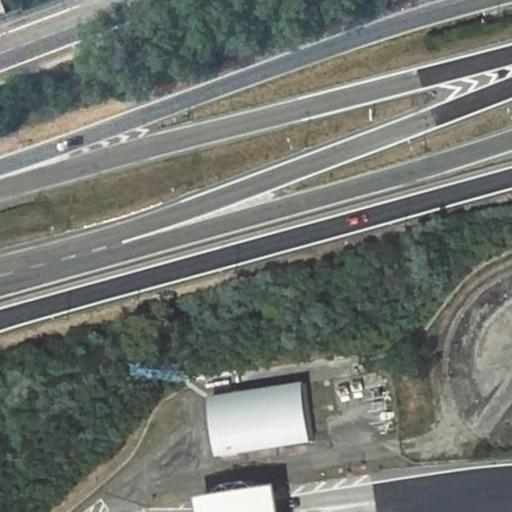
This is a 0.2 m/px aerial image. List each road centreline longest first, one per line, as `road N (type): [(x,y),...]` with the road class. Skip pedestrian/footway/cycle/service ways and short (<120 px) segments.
road 1 (trunk): [(0,320),(511,176)]
road 2 (trunk): [(511,59),(0,189)]
road 3 (trunk): [(490,0),(338,44),(0,169)]
road 4 (trunk): [(511,88),(102,251)]
road 5 (trunk): [(511,139),(102,251)]
road 6 (trunk): [(511,473),(253,511)]
road 7 (secondary): [(0,54),(140,0)]
road 8 (trunk): [(511,492),(382,511)]
